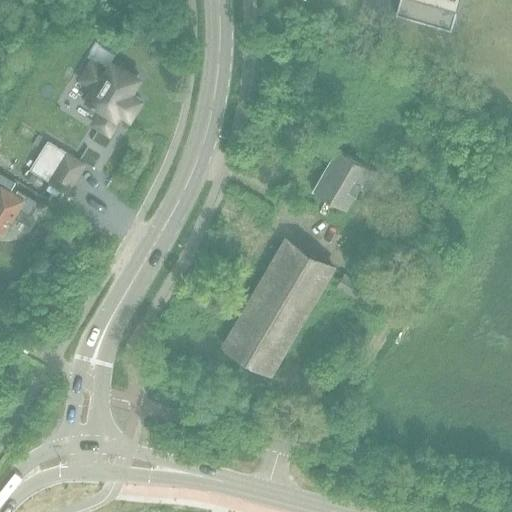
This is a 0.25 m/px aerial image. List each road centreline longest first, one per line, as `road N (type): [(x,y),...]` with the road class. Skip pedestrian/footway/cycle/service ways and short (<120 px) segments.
road 1 (tertiary): [(78,455),(94,352),(206,128),(219,0)]
road 2 (tertiary): [(324,511),(124,459),(78,455)]
